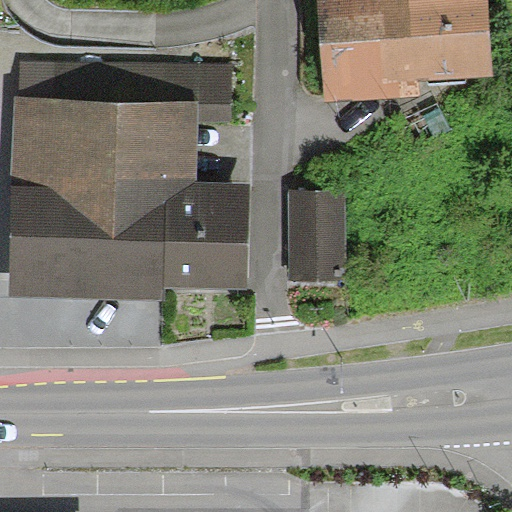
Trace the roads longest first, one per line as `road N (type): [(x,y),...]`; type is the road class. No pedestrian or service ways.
road 1 (secondary): [(511,392),(0,412)]
road 2 (residential): [(273,315),(280,0)]
